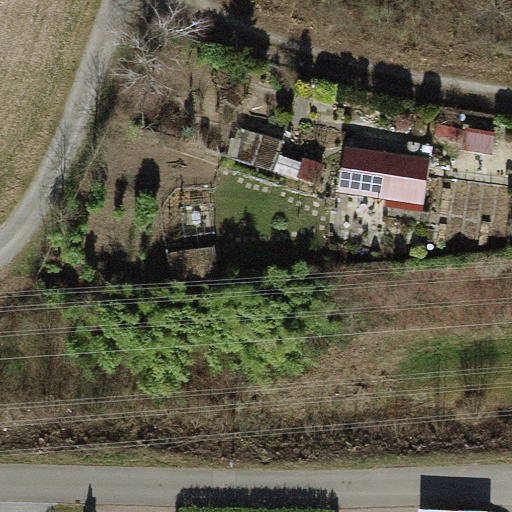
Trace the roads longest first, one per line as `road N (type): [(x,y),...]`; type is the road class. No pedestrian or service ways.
road 1 (residential): [(511,482),(0,480)]
road 2 (track): [(125,17),(511,96)]
road 3 (track): [(0,241),(39,200),(125,17)]
